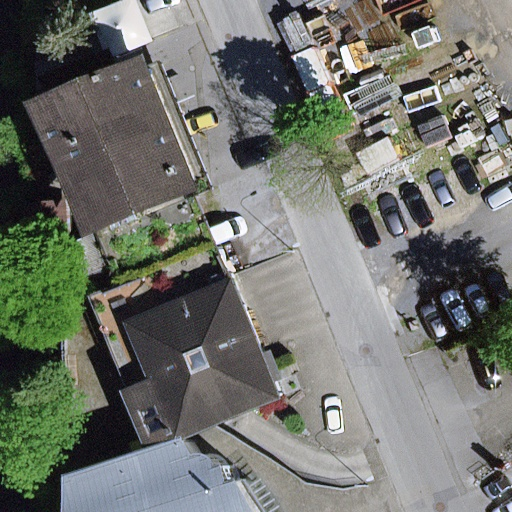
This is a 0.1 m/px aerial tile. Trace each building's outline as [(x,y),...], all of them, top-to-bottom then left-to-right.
[(150,0),(132,0),(108,9),(123,50),(163,35),(150,0)] [(125,82),(116,59),(60,82),(68,104),(57,108),(107,231),(201,193),(151,72),(125,82)] [(201,193),(218,186),(169,65),(151,72),(201,193)] [(130,286),(224,248),(201,193),(107,231),(130,286)] [(36,209),(38,241),(65,240),(62,207),(36,209)] [(284,397),(224,248),(130,286),(100,298),(161,447),(215,425),(284,397)] [(205,458),(193,441),(76,479),(78,511),(272,511),(251,480),(241,484),(235,467),(228,469),(217,457),(205,458)]
